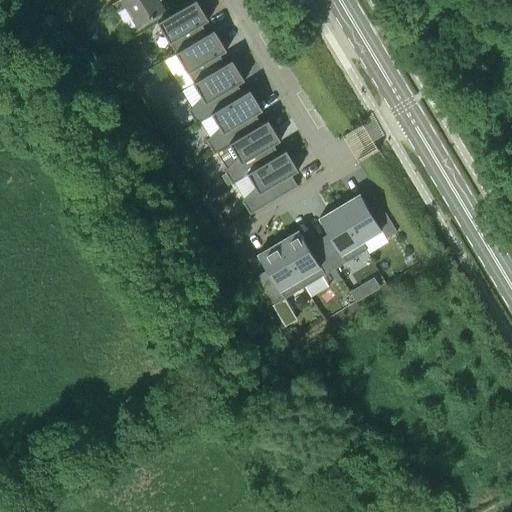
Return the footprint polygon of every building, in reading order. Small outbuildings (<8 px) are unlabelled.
[(137,25),(168,6),(163,0),(117,0),(112,4),(118,12),(126,7),(137,25)] [(195,0),(172,14),(158,22),(176,52),(207,34),(201,24),(209,20),(196,0),(195,0)] [(207,34),(176,52),(194,82),(225,64),(219,54),(227,50),(214,29),(207,34)] [(202,96),(189,110),(197,124),(212,114),(212,113),(244,95),(243,94),(237,84),(245,80),(232,60),(225,64),(194,82),(202,96)] [(220,127),(207,140),(215,154),(218,152),(230,144),(230,143),(261,125),(261,124),(255,115),(262,110),(250,89),(243,94),(244,95),(212,113),(212,114),(220,127)] [(230,144),(218,152),(227,168),(225,170),(226,173),(232,183),(235,182),(248,174),(247,174),(279,155),(279,154),(273,145),(280,140),(268,120),(261,124),(261,125),(230,143),(230,144)] [(256,187),(243,200),(251,214),(298,185),(291,174),(298,170),(286,150),(279,154),(279,155),(247,174),(248,174),(256,187)] [(226,173),(222,176),(228,186),(232,183),(226,173)] [(349,196),(339,202),(361,241),(362,241),(381,230),(386,238),(397,232),(383,209),(373,215),(360,194),(351,199),(349,196)] [(329,212),(319,218),(332,239),(322,245),(335,268),(367,249),(362,241),(361,241),(339,202),(327,209),(329,212)] [(277,239),(276,239),(304,287),(335,268),(322,245),(311,251),(299,230),(290,236),(288,232),(277,239)] [(267,249),(258,254),(271,275),(260,281),(274,305),(304,287),(276,239),(265,245),(267,249)] [(360,285),(350,292),(356,302),(366,296),(360,285)]
